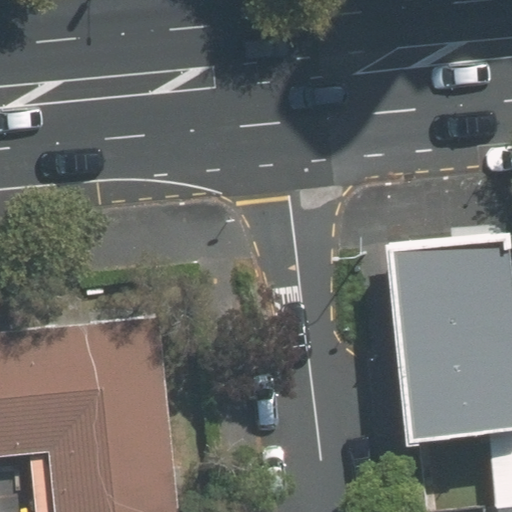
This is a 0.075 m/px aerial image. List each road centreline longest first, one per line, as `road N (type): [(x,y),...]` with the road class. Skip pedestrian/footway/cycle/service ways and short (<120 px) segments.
road 1 (residential): [(322,511),(275,70)]
road 2 (secondary): [(0,95),(275,70)]
road 3 (secondary): [(275,70),(511,48)]
